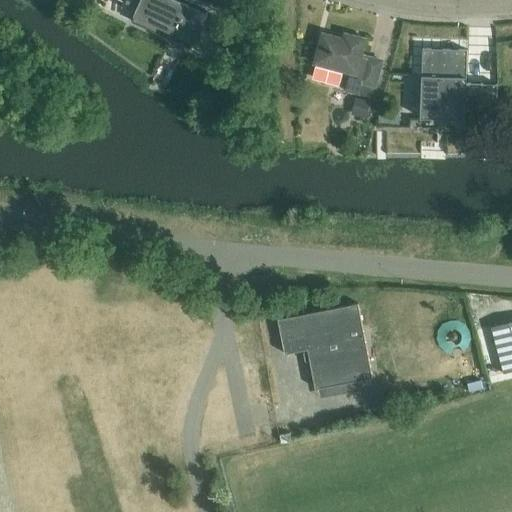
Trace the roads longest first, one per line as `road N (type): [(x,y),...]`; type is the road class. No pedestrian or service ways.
road 1 (unclassified): [(218,249),(511,277)]
road 2 (unclassified): [(206,511),(190,453),(193,418),(225,332),(218,249)]
road 3 (unclassified): [(0,218),(218,249)]
